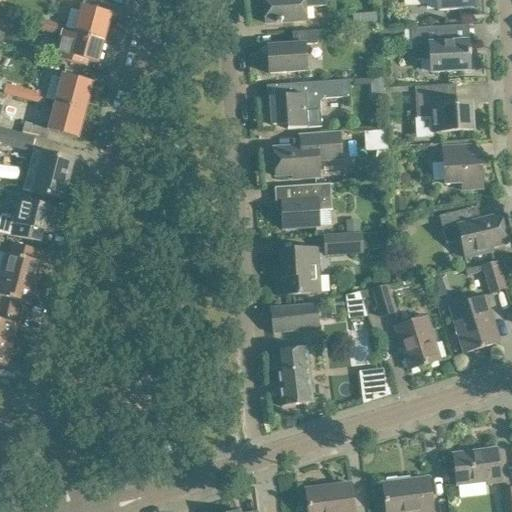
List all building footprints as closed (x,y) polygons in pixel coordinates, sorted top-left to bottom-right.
[(326,0),(263,0),(266,24),(276,23),(276,24),(281,24),(306,23),(305,10),(305,8),(327,6),(326,0)] [(436,0),(437,12),(457,11),(477,10),(476,0),(436,0)] [(111,15),(82,7),(75,34),(103,41),(111,15)] [(377,13),(365,14),(366,27),(378,26),(377,13)] [(26,26),(42,30),(44,21),(28,17),(26,26)] [(64,27),(44,21),(42,30),(61,36),(64,27)] [(453,27),(433,28),(411,30),(413,61),(430,60),(431,74),(449,73),(469,72),(469,69),(471,67),(470,52),(468,52),(467,42),(454,43),(453,27)] [(97,64),(103,42),(63,32),(62,36),(61,36),(55,59),(81,66),(82,60),(97,64)] [(316,32),(312,32),(292,33),(293,45),(267,47),(269,75),(307,72),(305,46),(317,45),(316,32)] [(63,76),(56,104),(85,111),(92,84),(63,76)] [(287,126),(287,130),(321,128),(320,103),(322,100),(350,98),(349,81),(276,86),(277,98),(270,98),(272,127),(287,126)] [(3,94),(42,105),(45,94),(6,84),(3,94)] [(471,104),(456,104),(450,105),(448,86),(428,87),(414,88),(416,120),(432,119),(433,133),(473,131),(471,104)] [(85,111),(56,104),(48,132),(77,139),(85,111)] [(35,139),(22,135),(0,129),(0,145),(31,154),(35,139)] [(365,132),(366,150),(386,148),(385,132),(365,132)] [(339,133),(320,134),(300,136),(301,148),(274,149),(275,178),(292,177),(292,180),(319,178),(318,161),(341,160),(339,133)] [(442,149),(445,185),(461,184),(462,191),(482,190),(480,158),(471,159),(470,147),(442,149)] [(32,151),(32,154),(22,191),(35,194),(61,201),(72,161),(32,151)] [(390,181),(373,182),(374,197),(390,196),(390,181)] [(330,185),(294,187),(274,189),(276,210),(279,212),(282,212),(283,229),(286,229),(288,231),(293,231),(295,229),(319,227),(318,212),(332,211),(330,185)] [(64,212),(19,201),(15,216),(1,215),(0,218),(0,234),(43,245),(46,233),(58,236),(64,212)] [(469,210),(449,215),(439,217),(446,245),(461,242),(465,259),(492,253),(491,249),(506,246),(500,216),(472,222),(469,210)] [(361,235),(335,237),(324,237),(325,255),(362,253),(361,235)] [(6,256),(0,275),(0,277),(46,289),(49,280),(39,277),(42,265),(34,263),(37,251),(13,244),(9,257),(6,256)] [(316,250),(300,251),(280,252),(282,278),(276,279),(278,296),(316,293),(314,276),(318,276),(316,250)] [(497,263),(482,267),(490,295),(505,290),(497,263)] [(0,275),(0,310),(20,316),(23,304),(31,306),(35,293),(44,296),(46,289),(0,277),(0,275)] [(395,314),(387,287),(372,290),(381,318),(395,314)] [(449,309),(463,355),(496,345),(486,314),(490,313),(485,297),(449,309)] [(297,332),(293,308),(270,309),(273,334),(297,332)] [(0,344),(21,350),(24,341),(14,339),(20,316),(0,310),(0,344)] [(394,328),(402,353),(408,372),(441,362),(427,318),(394,328)] [(21,350),(0,344),(0,366),(6,368),(10,355),(19,358),(21,350)] [(275,352),(282,408),(313,404),(307,348),(275,352)] [(388,387),(361,390),(363,406),(391,397),(388,387)] [(453,456),(456,476),(457,486),(488,482),(489,484),(500,483),(496,451),(453,456)] [(382,485),(385,505),(385,511),(432,511),(428,480),(399,483),(396,479),(386,480),(384,485),(382,485)] [(353,511),(353,505),(351,485),(332,487),(333,491),(307,494),(306,490),(305,490),(308,511),(353,511)] [(511,511),(511,489),(502,490),(504,511),(511,511)]
